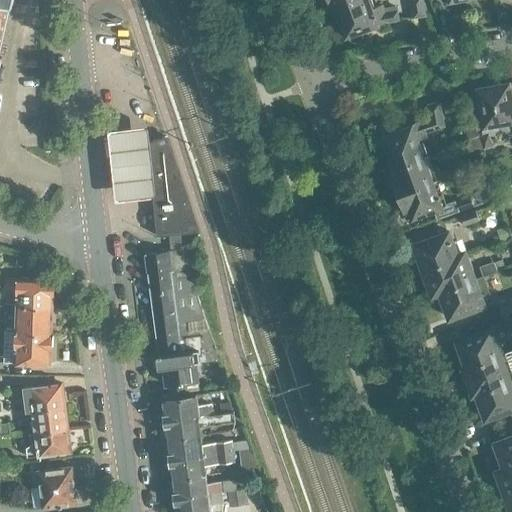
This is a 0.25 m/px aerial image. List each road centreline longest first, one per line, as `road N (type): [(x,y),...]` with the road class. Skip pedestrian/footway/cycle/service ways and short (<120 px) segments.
road 1 (residential): [(464,511),(309,86)]
road 2 (tertiary): [(132,511),(99,242)]
road 3 (tertiary): [(99,242),(74,0)]
road 4 (residential): [(309,86),(511,44)]
